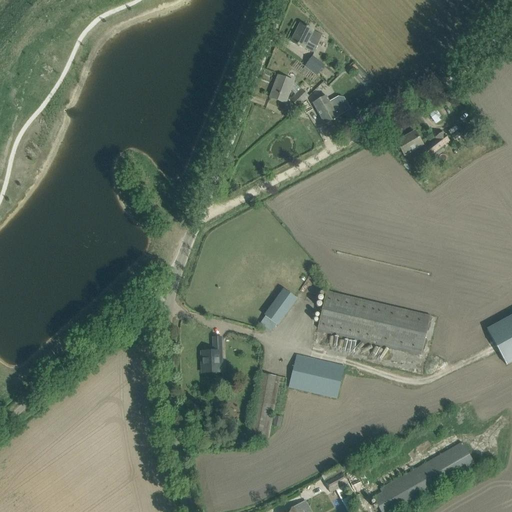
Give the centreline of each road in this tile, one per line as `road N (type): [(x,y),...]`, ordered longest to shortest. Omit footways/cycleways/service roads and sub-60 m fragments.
road 1 (track): [(196,222),(447,82),(511,27)]
road 2 (unclassified): [(169,290),(282,0)]
road 3 (unclassified): [(188,511),(173,442),(169,290)]
road 4 (unclassified): [(0,427),(135,308),(169,290)]
